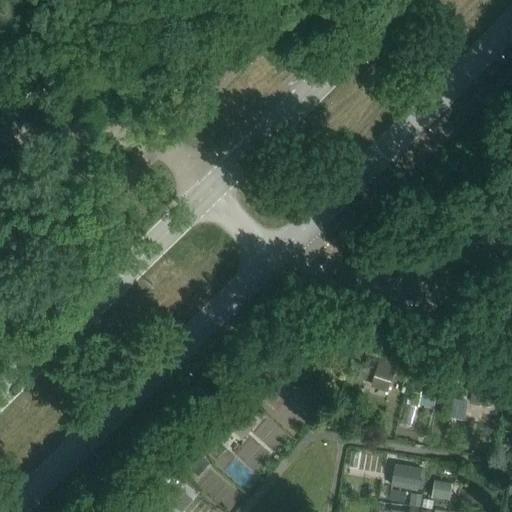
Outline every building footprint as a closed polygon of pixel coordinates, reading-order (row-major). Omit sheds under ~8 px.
[(297,337),(286,350),(299,361),(310,349),(297,337)] [(396,365),(380,359),(374,376),(391,381),(396,365)] [(433,374),(430,391),(447,394),(450,377),(433,374)] [(275,386),(263,375),(252,388),(265,399),(275,386)] [(497,396),(499,385),(473,381),(470,403),(490,407),(492,395),(497,396)] [(236,433),(250,417),(236,404),(221,421),(236,433)] [(197,453),(186,465),(198,476),(209,463),(197,453)] [(401,467),(398,487),(417,490),(421,470),(401,467)] [(185,492),(171,480),(159,493),(173,506),(185,492)] [(449,500),(452,483),(435,480),(432,497),(449,500)]
